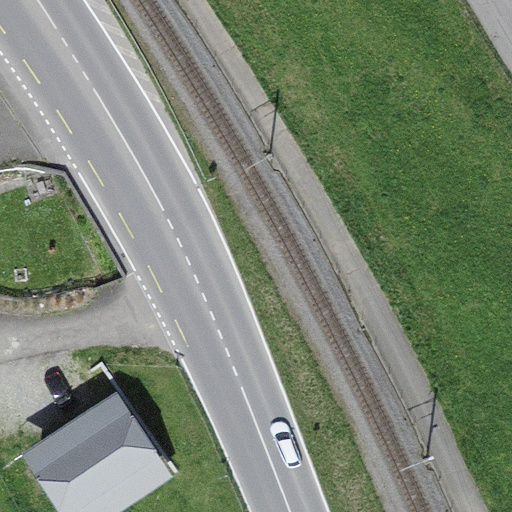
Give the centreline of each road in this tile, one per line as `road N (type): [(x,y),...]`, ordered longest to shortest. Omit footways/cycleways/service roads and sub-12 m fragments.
road 1 (unclassified): [(453,511),(373,326),(189,0)]
road 2 (secondary): [(271,511),(175,270),(31,0)]
road 3 (track): [(175,270),(0,333)]
